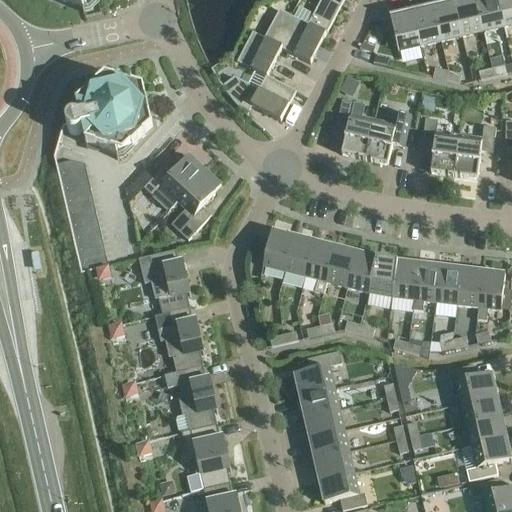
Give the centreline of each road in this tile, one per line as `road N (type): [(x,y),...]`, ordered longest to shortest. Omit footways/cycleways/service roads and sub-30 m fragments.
road 1 (residential): [(281,172),(232,276),(285,511)]
road 2 (residential): [(281,172),(377,205),(511,224)]
road 3 (residential): [(371,0),(281,172)]
road 4 (residential): [(162,23),(216,119),(281,172)]
road 5 (tertiary): [(26,393),(0,228)]
road 6 (residential): [(26,50),(162,23)]
road 7 (tertiary): [(26,393),(53,511)]
